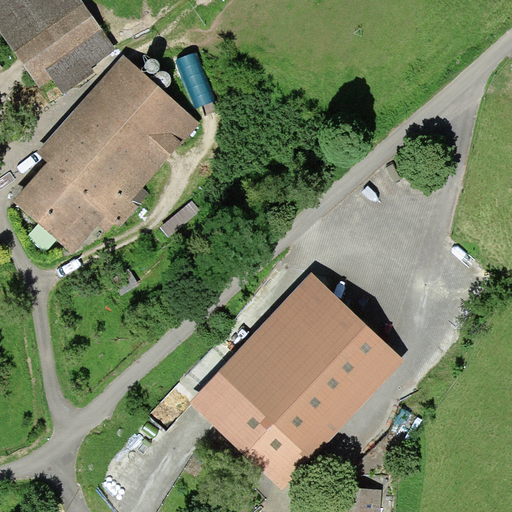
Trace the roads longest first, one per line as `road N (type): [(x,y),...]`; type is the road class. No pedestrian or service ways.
road 1 (unclassified): [(68,444),(215,303),(511,45)]
road 2 (residential): [(68,444),(48,309),(0,239)]
